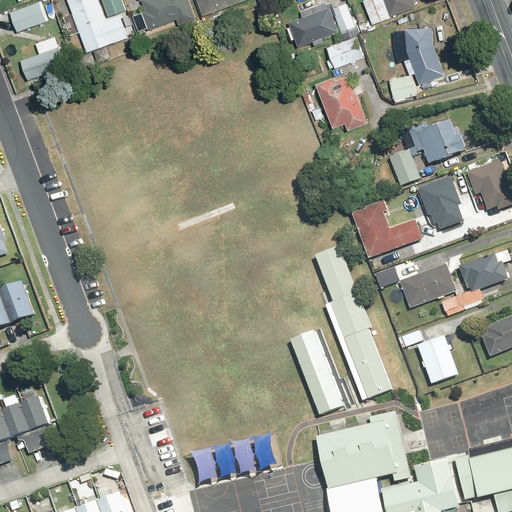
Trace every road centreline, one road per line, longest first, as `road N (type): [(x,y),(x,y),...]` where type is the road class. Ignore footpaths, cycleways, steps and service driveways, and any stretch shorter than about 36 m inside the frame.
road 1 (residential): [(0,104),(84,332)]
road 2 (residential): [(117,447),(0,488)]
